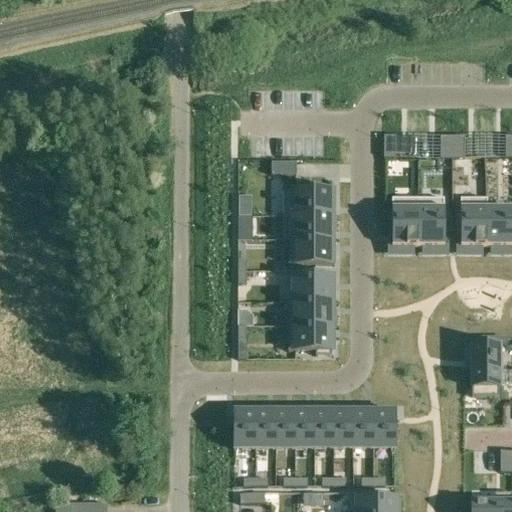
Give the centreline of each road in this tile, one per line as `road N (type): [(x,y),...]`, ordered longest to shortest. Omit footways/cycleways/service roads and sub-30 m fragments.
road 1 (residential): [(180,383),(324,382),(354,373),(362,360),(366,111),(405,96),(511,97)]
road 2 (residential): [(178,511),(180,383)]
